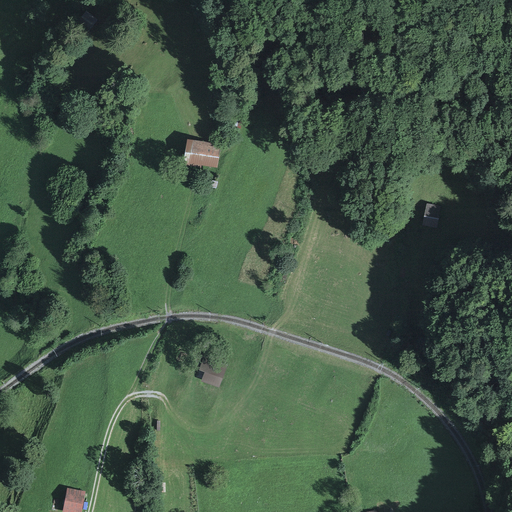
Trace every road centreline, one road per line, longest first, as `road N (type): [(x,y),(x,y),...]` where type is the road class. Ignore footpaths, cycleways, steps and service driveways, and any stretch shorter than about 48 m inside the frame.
road 1 (track): [(198,173),(174,255),(167,322),(109,428),(90,511)]
road 2 (track): [(122,404),(162,395),(184,423),(222,419),(257,376),(272,331),(285,319)]
